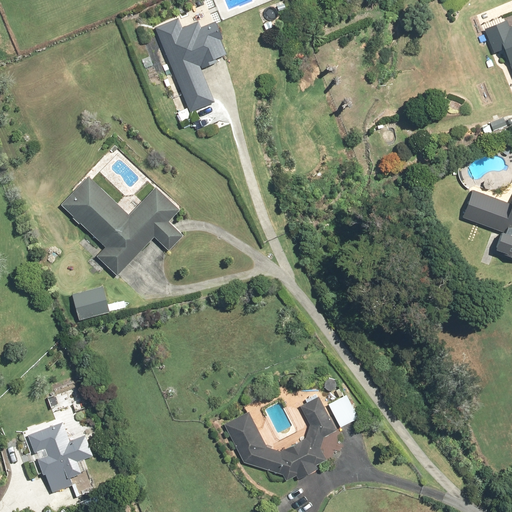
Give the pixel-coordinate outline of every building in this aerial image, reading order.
[(177,18),(154,28),(189,112),(213,102),(200,69),(216,62),(214,59),(225,54),(219,40),(221,39),(214,22),(200,28),(197,21),(181,28),(177,18)] [(493,53),(501,49),(510,66),(511,70),(511,26),(508,28),(505,20),(483,29),(493,53)] [(128,215),(87,176),(59,205),(72,217),(71,218),(78,224),(79,223),(104,247),(95,256),(115,276),(152,237),(167,251),(182,236),(167,222),(179,210),(155,187),(128,215)] [(499,231),(492,250),(504,254),(504,256),(511,258),(511,195),(509,204),(471,190),(461,217),(499,231)] [(68,267),(59,271),(65,282),(73,278),(68,267)] [(101,286),(70,294),(78,321),(108,312),(101,286)] [(248,412),(223,424),(243,463),(280,474),(284,481),(295,476),(297,479),(316,469),(315,466),(325,461),(319,448),(322,437),(335,431),(316,394),(304,400),(305,403),(297,407),(308,427),(305,438),(279,451),(265,447),(248,412)] [(345,395),(327,404),(339,428),(357,418),(345,395)] [(61,422),(26,435),(33,454),(43,450),(45,455),(35,459),(41,475),(43,475),(46,483),(46,482),(51,493),(71,485),(69,478),(80,474),(76,462),(92,456),(84,435),(68,441),(61,422)]
